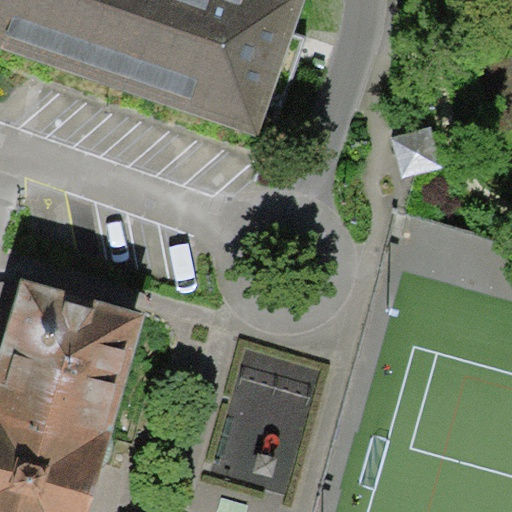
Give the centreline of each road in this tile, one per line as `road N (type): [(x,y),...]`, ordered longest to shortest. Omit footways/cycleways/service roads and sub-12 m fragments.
road 1 (residential): [(244,235),(0,136)]
road 2 (residential): [(244,235),(240,264),(251,290),(268,306),(314,311),(334,298),(352,256),(342,227),(318,206)]
road 3 (residential): [(364,0),(363,35),(318,206)]
